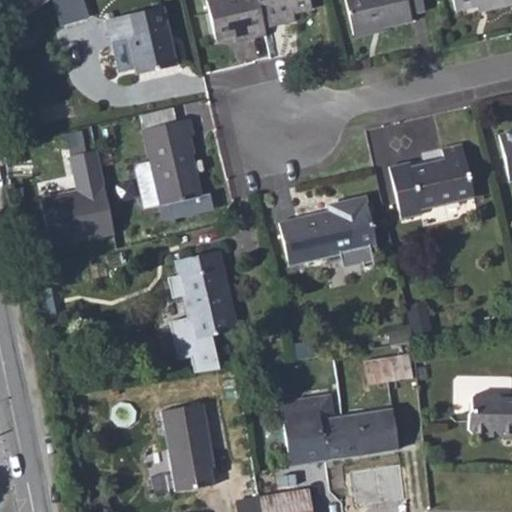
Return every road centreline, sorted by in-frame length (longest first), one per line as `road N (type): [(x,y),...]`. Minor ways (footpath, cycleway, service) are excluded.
road 1 (residential): [(511,69),(259,124)]
road 2 (secondary): [(0,357),(29,511)]
